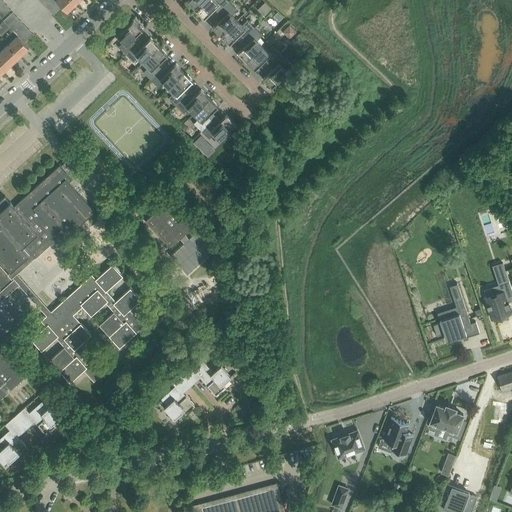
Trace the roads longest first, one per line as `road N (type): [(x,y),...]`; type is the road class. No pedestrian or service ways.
road 1 (residential): [(0,487),(311,420)]
road 2 (residential): [(167,0),(252,84),(258,100),(248,109),(237,109),(133,0)]
road 3 (residential): [(331,416),(511,357)]
road 4 (residential): [(0,108),(115,0)]
